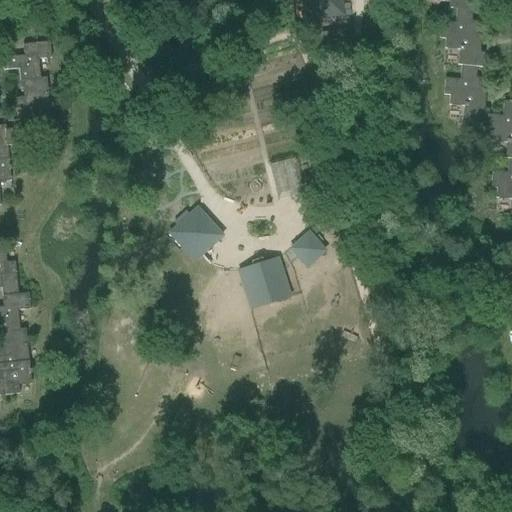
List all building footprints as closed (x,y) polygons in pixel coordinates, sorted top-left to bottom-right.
[(146,0),(147,8),(168,6),(167,0),(146,0)] [(300,0),(302,20),(343,17),(341,0),(300,0)] [(449,9),(456,10),(456,9),(466,10),(466,0),(439,0),(440,3),(449,3),(449,9)] [(472,11),(466,10),(456,9),(456,10),(455,24),(440,23),(439,40),(445,40),(444,50),(459,51),(458,66),(461,67),(477,68),(483,69),(484,55),(479,54),(481,37),(476,36),(477,23),(471,22),(472,11)] [(18,70),(19,81),(40,79),(38,61),(51,59),(49,43),(22,46),(23,57),(2,59),(3,72),(18,70)] [(476,79),(477,68),(461,67),(460,81),(445,79),(443,96),(449,97),(449,106),(464,108),(462,123),(486,125),(487,116),(488,116),(489,111),(484,111),(486,93),(480,93),(482,79),(476,79)] [(46,79),(40,79),(19,81),(21,93),(23,93),(23,98),(15,99),(16,114),(49,111),(46,79)] [(505,159),(508,159),(511,159),(511,102),(503,102),(502,117),(488,116),(487,116),(486,125),(486,133),(492,133),(491,143),(506,144),(505,159)] [(13,130),(6,131),(7,147),(40,144),(39,135),(52,134),(50,123),(52,123),(52,119),(50,119),(49,111),(16,114),(17,122),(13,122),(13,130)] [(0,159),(8,159),(7,147),(6,131),(5,126),(0,126),(0,159)] [(9,167),(8,159),(0,159),(0,182),(10,182),(9,171),(11,171),(11,167),(9,167)] [(509,216),(511,215),(511,159),(508,159),(506,173),(492,172),(490,189),(496,190),(495,199),(511,200),(509,216)] [(221,237),(196,210),(170,234),(194,262),(221,237)] [(307,234),(290,250),(305,268),(323,252),(307,234)] [(0,289),(1,289),(2,297),(18,295),(15,262),(6,263),(5,251),(0,251),(0,289)] [(277,258),(236,271),(249,312),(290,299),(277,258)] [(28,294),(18,295),(2,297),(3,308),(0,308),(0,332),(20,330),(18,312),(30,310),(28,294)] [(26,330),(20,330),(0,332),(0,344),(2,344),(2,350),(0,349),(0,365),(29,362),(26,330)] [(0,397),(20,395),(19,387),(31,386),(30,375),(32,374),(32,370),(30,371),(29,362),(0,365),(0,397)]
